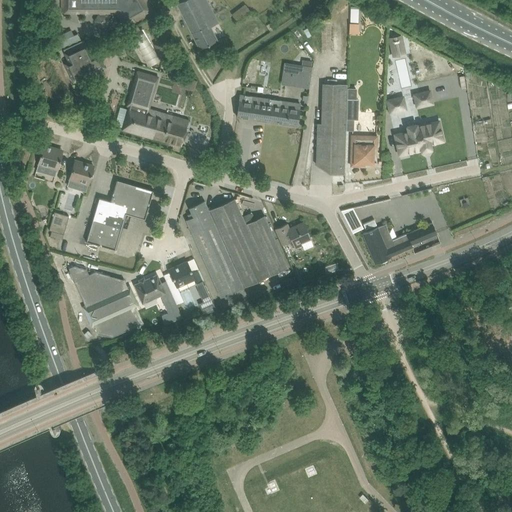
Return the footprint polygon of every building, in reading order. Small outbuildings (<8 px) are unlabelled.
[(62,0),(62,13),(101,13),(101,15),(100,15),(97,21),(100,26),(106,26),(109,21),(106,15),(105,15),(105,13),(118,13),(126,27),(154,11),(147,0),(62,0)] [(206,0),(184,0),(177,4),(200,50),(218,41),(211,28),(219,24),(213,13),(206,0)] [(237,21),(250,11),(245,4),(231,14),(237,21)] [(358,24),(351,24),(349,24),(349,34),(359,34),(359,24),(358,24)] [(78,33),(73,34),(72,30),(59,35),(62,45),(80,39),(78,33)] [(132,38),(148,65),(159,59),(143,31),(132,38)] [(390,39),(393,56),(405,54),(401,37),(398,37),(397,35),(393,36),(393,38),(390,39)] [(172,51),(164,37),(153,43),(162,57),(172,51)] [(72,82),(103,67),(102,64),(97,54),(91,56),(84,43),(64,53),(72,70),(68,72),(72,82)] [(309,88),(312,67),(294,64),(291,86),(309,88)] [(181,145),(186,126),(188,120),(173,116),(148,109),(157,78),(137,72),(128,103),(130,103),(122,129),(181,145)] [(198,80),(182,75),(179,87),(195,91),(198,80)] [(344,164),(346,85),(322,84),(321,124),(317,124),(316,153),(316,165),(323,169),(333,169),(333,173),(344,174),(344,164)] [(429,91),(413,94),(416,106),(432,103),(429,91)] [(237,118),(296,126),(300,102),(240,94),(237,118)] [(403,97),(387,100),(390,112),(405,109),(403,97)] [(357,120),(358,99),(356,99),(347,98),(346,119),(354,120),(357,120)] [(416,124),(422,151),(431,149),(430,144),(443,140),(438,121),(417,126),(416,124)] [(422,151),(416,124),(407,127),(408,132),(395,135),(399,154),(421,149),(421,151),(422,151)] [(376,148),(377,137),(377,135),(352,135),(351,166),(360,166),(360,163),(373,164),(373,148),(376,148)] [(38,163),(48,166),(57,169),(62,153),(54,150),(54,149),(43,146),(38,163)] [(74,163),(72,172),(70,179),(89,185),(94,167),(83,164),(83,165),(74,163)] [(98,197),(96,207),(86,241),(116,250),(126,215),(145,220),(154,190),(117,179),(111,201),(98,197)] [(252,213),(243,217),(235,199),(215,208),(214,205),(208,208),(209,211),(209,210),(236,270),(243,287),(288,267),(265,216),(255,220),(252,213)] [(209,211),(208,208),(205,201),(190,208),(194,218),(186,221),(220,297),(243,287),(236,270),(209,210),(209,211)] [(69,216),(64,215),(54,212),(53,218),(67,222),(69,216)] [(65,228),(67,222),(53,218),(51,224),(65,228)] [(366,230),(378,227),(376,219),(364,222),(366,230)] [(276,229),(282,245),(292,240),(295,248),(302,245),(302,244),(311,239),(310,237),(304,222),(290,228),(288,224),(276,229)] [(411,246),(437,235),(433,223),(393,240),(394,242),(370,252),(375,263),(394,255),(412,248),(411,246)] [(62,239),(65,228),(51,224),(49,230),(51,231),(50,236),(62,239)] [(386,224),(363,234),(370,252),(394,242),(393,240),(386,224)] [(96,272),(89,275),(87,270),(73,266),(68,268),(66,263),(65,263),(85,305),(82,306),(91,327),(94,326),(98,333),(112,337),(143,323),(124,280),(114,284),(110,276),(96,272)] [(203,280),(202,281),(202,279),(198,270),(192,273),(188,263),(180,266),(180,265),(169,270),(171,273),(177,288),(195,280),(196,283),(196,284),(204,302),(199,304),(204,314),(216,310),(205,284),(204,284),(203,280)] [(162,285),(157,275),(135,285),(143,304),(160,296),(168,314),(162,316),(165,324),(172,322),(182,317),(177,305),(170,291),(166,281),(166,282),(166,283),(162,285)] [(294,276),(285,279),(287,286),(296,283),(294,276)] [(184,302),(177,288),(170,291),(177,305),(184,302)]
